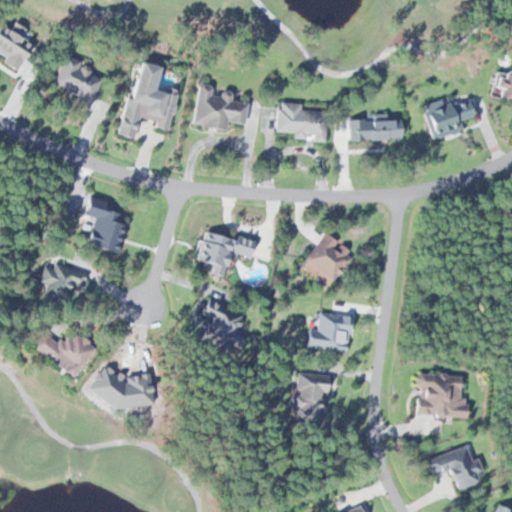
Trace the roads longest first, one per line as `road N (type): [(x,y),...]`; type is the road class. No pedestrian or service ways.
road 1 (residential): [(511,157),(401,194),(179,189),(0,119)]
road 2 (residential): [(405,511),(391,491),(375,416),(401,194)]
road 3 (residential): [(179,189),(146,308)]
